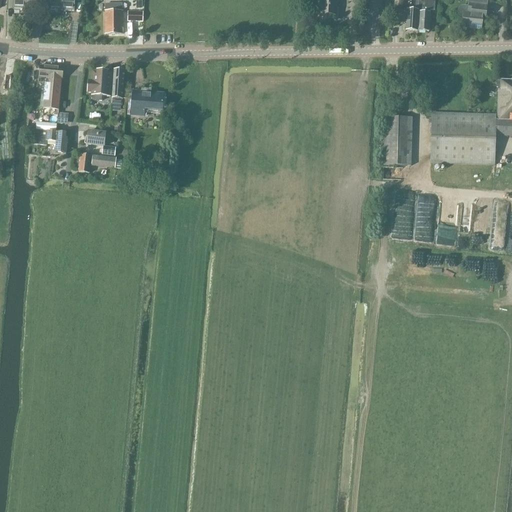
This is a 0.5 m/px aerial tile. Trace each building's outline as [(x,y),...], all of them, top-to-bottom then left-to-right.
[(25,10),(25,0),(13,0),(12,9),(25,10)] [(44,4),(43,0),(25,0),(25,10),(38,11),(39,4),(44,4)] [(61,12),(61,0),(43,0),(44,4),(49,4),(49,11),(61,12)] [(61,0),(61,12),(74,12),(74,0),(61,0)] [(336,16),(337,0),(320,0),(319,15),(336,16)] [(416,0),(416,1),(408,0),(399,0),(398,11),(407,12),(405,31),(417,31),(418,0),(416,0)] [(418,0),(417,31),(429,32),(431,13),(430,13),(430,11),(434,11),(435,2),(422,1),(422,0),(418,0)] [(459,11),(458,13),(458,15),(459,17),(461,19),(463,20),(462,28),(480,30),(482,21),(485,21),(486,7),(486,0),(469,0),(469,3),(468,3),(468,9),(464,9),(462,9),(460,10),(459,11)] [(143,12),(128,11),(128,21),(143,22),(143,12)] [(123,12),(105,12),(105,35),(122,35),(122,26),(123,26),(123,12)] [(58,108),(61,81),(63,68),(40,66),(38,83),(45,84),(42,109),(58,111),(58,108)] [(114,71),(112,95),(111,105),(122,106),(122,100),(123,100),(124,72),(123,71),(123,70),(122,68),(117,68),(115,70),(115,71),(114,71)] [(97,71),(97,73),(93,72),(92,81),(88,81),(87,93),(91,93),(91,98),(93,100),(102,101),(102,96),(110,97),(112,74),(107,73),(108,72),(106,72),(105,70),(101,70),(99,71),(97,71)] [(511,80),(498,80),(497,121),(511,121),(511,80)] [(133,92),(131,117),(144,118),(145,112),(162,113),(163,94),(133,92)] [(511,121),(497,121),(496,121),(496,115),(431,113),(430,164),(495,166),(495,137),(511,137),(511,121)] [(411,167),(413,118),(385,118),(383,166),(411,167)] [(57,133),(35,132),(31,131),(30,145),(47,147),(47,143),(55,143),(54,154),(66,155),(67,139),(66,139),(66,134),(57,133)] [(115,157),(116,149),(116,148),(104,147),(106,134),(88,131),(86,146),(103,148),(102,156),(115,157)] [(90,174),(91,164),(92,157),(80,155),(78,173),(90,174)] [(91,166),(115,169),(116,161),(116,159),(92,156),(91,166)]
